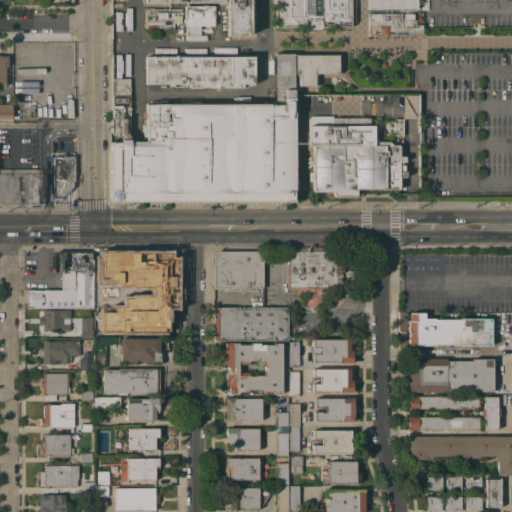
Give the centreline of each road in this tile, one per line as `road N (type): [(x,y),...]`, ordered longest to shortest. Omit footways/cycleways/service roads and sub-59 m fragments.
road 1 (residential): [(397,511),(380,439),(379,228)]
road 2 (residential): [(194,511),(193,227)]
road 3 (residential): [(8,511),(8,229)]
road 4 (secondary): [(379,228),(243,227)]
road 5 (tertiary): [(89,0),(90,122)]
